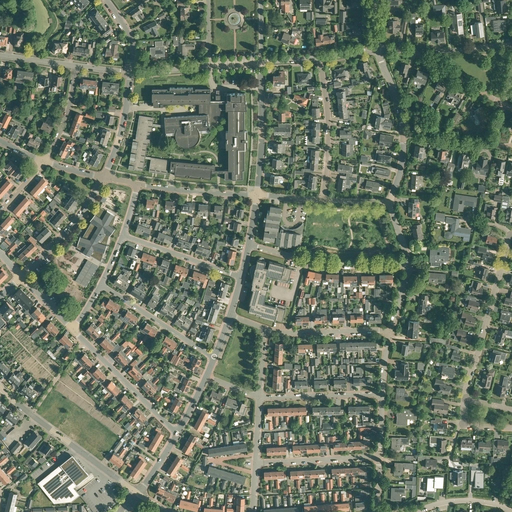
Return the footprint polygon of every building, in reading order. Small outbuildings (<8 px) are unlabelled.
[(87,0),(79,0),(76,3),(78,5),(78,6),(78,7),(78,8),(79,8),(80,9),(81,8),(82,9),(83,9),(82,8),(89,2),(87,0)] [(285,12),(286,12),(291,20),(291,22),(296,22),(296,16),(292,16),(289,11),(289,7),(290,7),(290,6),(290,4),(289,4),(288,0),(275,0),(276,1),(281,1),(281,9),(280,9),(280,13),(285,13),(285,12)] [(299,0),(300,9),(310,9),(310,0),(299,0)] [(331,0),(320,0),(320,1),(319,1),(319,8),(320,8),(324,8),(324,7),(331,7),(331,9),(333,9),(333,13),(337,12),(336,2),(332,2),(331,0)] [(350,0),(351,1),(346,1),(347,8),(360,8),(359,0),(350,0)] [(402,2),(401,0),(394,0),(395,0),(387,0),(387,10),(398,10),(398,2),(402,2)] [(505,11),(503,0),(501,0),(498,0),(495,1),(495,5),(493,5),(494,9),(496,9),(496,13),(505,11)] [(184,18),(189,18),(189,11),(188,11),(188,7),(185,7),(185,1),(177,1),(177,5),(181,5),(181,8),(181,20),(184,20),(184,18)] [(133,17),(134,16),(138,21),(144,17),(141,12),(142,11),(140,10),(144,7),(142,4),(130,12),(133,17)] [(88,15),(90,17),(88,18),(91,21),(94,19),(94,20),(100,14),(96,9),(88,15)] [(454,31),(458,31),(458,33),(463,33),(461,14),(454,14),(454,11),(448,12),(449,20),(452,20),(454,31)] [(100,14),(94,20),(96,23),(94,24),(96,26),(104,20),(100,14)] [(79,27),(80,26),(84,23),(80,18),(76,22),(76,23),(79,26),(79,27)] [(104,20),(96,26),(98,28),(99,27),(101,30),(108,25),(104,20)] [(470,23),(471,32),(475,32),(476,35),(482,34),(481,20),(474,21),(474,23),(470,23)] [(501,31),(506,31),(505,20),(493,21),(494,32),(501,31)] [(154,36),(158,34),(156,28),(158,27),(155,21),(144,27),(146,33),(151,30),(154,36)] [(397,21),(389,21),(389,29),(387,29),(387,32),(389,32),(397,32),(397,29),(400,29),(400,25),(397,25),(397,21)] [(108,25),(101,30),(102,30),(104,33),(102,34),(105,37),(106,36),(108,34),(113,30),(109,25),(108,25)] [(353,34),(361,34),(360,28),(357,28),(357,25),(346,25),(346,30),(352,30),(353,34)] [(276,39),(288,44),(289,42),(293,44),(296,37),(295,37),(295,33),(298,33),(298,31),(298,28),(296,28),(296,27),(292,27),(292,29),(292,33),(290,35),(283,33),(283,35),(278,33),(276,39)] [(434,32),(431,33),(432,41),(436,41),(439,41),(439,40),(444,40),(443,32),(440,32),(439,32),(439,31),(438,31),(437,31),(436,31),(435,32),(434,32)] [(22,46),(22,45),(23,33),(20,33),(20,36),(15,35),(14,41),(16,42),(15,45),(19,46),(20,47),(21,47),(22,47),(22,46)] [(324,44),(323,36),(322,34),(318,34),(319,38),(316,39),(316,45),(324,44)] [(334,35),(323,36),(324,44),(335,43),(334,35)] [(73,53),(81,54),(82,48),(82,45),(78,44),(78,42),(74,42),(74,36),(71,36),(70,43),(73,43),(73,47),(74,47),(73,53)] [(174,44),(178,44),(178,50),(177,50),(177,54),(185,54),(185,49),(194,49),(194,44),(180,44),(180,36),(173,36),(174,44)] [(82,48),(81,54),(88,55),(89,49),(90,49),(90,47),(94,47),(95,42),(91,41),(91,44),(86,44),(86,48),(82,48)] [(160,56),(164,55),(163,46),(162,46),(162,43),(161,44),(160,41),(155,41),(156,44),(157,44),(157,49),(150,49),(151,53),(152,53),(152,57),(158,57),(158,55),(160,55),(160,56)] [(58,51),(59,51),(60,43),(57,42),(57,43),(54,43),(53,48),(52,49),(55,53),(58,51)] [(118,58),(119,53),(117,53),(118,45),(112,44),(111,52),(106,52),(105,56),(113,58),(113,59),(117,60),(117,58),(118,58)] [(360,63),(361,67),(359,67),(360,71),(361,71),(365,70),(367,74),(369,77),(366,78),(368,82),(374,80),(373,76),(372,77),(369,70),(368,70),(367,64),(366,65),(366,62),(360,63)] [(407,68),(408,64),(402,63),(401,67),(399,66),(398,70),(404,72),(402,76),(406,77),(408,69),(407,68)] [(338,77),(346,76),(345,68),(342,68),(342,69),(335,70),(336,74),(335,75),(335,80),(338,79),(338,77)] [(18,70),(17,78),(17,79),(16,79),(15,83),(23,84),(24,80),(25,71),(18,70)] [(425,82),(427,77),(423,76),(425,73),(417,70),(415,76),(419,78),(418,79),(425,82)] [(25,71),(24,80),(31,81),(31,80),(32,80),(33,72),(25,71)] [(276,92),(276,84),(279,84),(279,83),(281,83),(285,83),(285,80),(285,71),(279,71),(279,76),(273,76),(273,92),(276,92)] [(307,83),(310,83),(309,78),(308,78),(308,74),(301,74),(298,74),(299,83),(307,82),(307,83)] [(53,87),(56,87),(56,88),(59,88),(60,86),(61,86),(61,82),(60,81),(60,80),(61,79),(62,77),(54,76),(54,79),(53,87)] [(84,85),(89,86),(90,80),(81,79),(80,88),(83,88),(84,85)] [(90,80),(89,86),(89,90),(94,91),(94,94),(97,95),(98,87),(96,87),(97,81),(90,80)] [(439,81),(435,88),(440,90),(437,94),(440,95),(437,100),(440,101),(445,93),(442,92),(446,86),(442,84),(443,83),(439,81)] [(103,82),(102,89),(102,93),(110,93),(111,83),(103,82)] [(111,83),(110,93),(113,94),(114,90),(118,91),(119,83),(111,83)] [(199,101),(199,103),(208,103),(210,103),(210,100),(210,91),(210,88),(195,88),(195,90),(193,90),(193,87),(170,88),(170,90),(167,90),(167,88),(152,89),(152,97),(151,97),(151,101),(152,101),(152,104),(152,106),(163,106),(163,101),(199,101)] [(340,91),(337,91),(338,98),(345,97),(345,95),(347,95),(348,93),(348,90),(348,87),(340,88),(340,91)] [(457,105),(460,107),(464,100),(461,98),(461,99),(460,98),(461,95),(458,93),(455,90),(454,91),(451,89),(447,97),(450,99),(449,101),(453,103),(454,101),(459,103),(457,105)] [(305,91),(304,97),(295,95),(293,99),(296,100),(296,99),(299,100),(298,103),(305,105),(307,98),(310,99),(313,91),(305,91)] [(221,110),(224,110),(228,110),(229,131),(226,131),(226,139),(227,139),(227,140),(227,141),(226,141),(226,149),(229,149),(229,170),(225,170),(225,173),(225,179),(232,179),(234,179),(235,179),(243,179),(243,170),(245,170),(245,149),(247,149),(247,141),(246,141),(246,139),(247,139),(247,131),(244,131),(244,110),(246,110),(246,102),(245,102),(245,93),(241,93),(237,92),(236,92),(235,92),(231,93),(227,93),(227,100),(220,100),(220,95),(218,95),(216,95),(216,100),(210,100),(210,103),(208,103),(208,114),(209,123),(212,124),(215,123),(217,121),(218,118),(220,115),(220,113),(221,110)] [(474,111),(476,114),(473,115),(475,120),(474,122),(475,124),(477,125),(479,123),(480,121),(483,119),(482,117),(485,115),(481,107),(477,109),(473,107),(475,103),(471,101),(468,107),(474,111)] [(209,123),(208,114),(208,103),(199,103),(199,115),(164,118),(165,125),(166,135),(175,135),(175,137),(176,140),(178,143),(180,145),(183,146),(186,147),(188,147),(191,147),(194,145),(196,144),(198,141),(199,139),(200,136),(200,135),(200,133),(209,132),(209,123)] [(291,112),(283,109),(275,106),(273,109),(279,111),(279,121),(285,120),(285,117),(291,117),(291,112)] [(382,128),(383,128),(390,129),(392,120),(389,119),(390,113),(389,109),(386,109),(386,111),(384,112),(384,114),(384,117),(384,118),(382,128)] [(347,111),(339,111),(340,118),(344,117),(344,120),(354,119),(353,116),(349,116),(349,110),(347,110),(347,111)] [(97,111),(96,114),(96,117),(103,118),(106,119),(106,122),(112,123),(114,116),(103,114),(102,114),(102,111),(97,111)] [(76,113),(74,119),(80,122),(82,118),(83,119),(84,116),(76,113)] [(456,113),(453,119),(458,122),(462,116),(457,113),(456,113)] [(152,117),(139,115),(138,119),(138,120),(138,121),(151,123),(152,117)] [(383,129),(383,128),(382,128),(384,118),(384,117),(377,116),(375,128),(383,129)] [(74,119),(71,126),(78,129),(79,125),(83,126),(83,125),(86,126),(87,124),(80,122),(74,119)] [(151,123),(138,121),(138,122),(138,123),(137,127),(150,129),(151,125),(151,123)] [(43,122),(40,128),(50,133),(53,127),(49,125),(47,124),(45,123),(43,122)] [(285,136),(291,136),(290,127),(290,123),(282,124),(282,127),(275,127),(275,134),(285,134),(285,136)] [(18,126),(17,128),(13,126),(8,135),(15,138),(18,132),(20,133),(20,134),(23,135),(26,130),(18,126)] [(78,129),(71,126),(69,133),(75,136),(77,132),(78,132),(80,133),(84,134),(84,131),(81,130),(78,129)] [(150,129),(137,127),(137,131),(136,132),(136,133),(150,135),(150,129)] [(340,130),(340,137),(349,138),(349,141),(355,141),(355,137),(351,137),(351,130),(349,130),(349,128),(344,128),(344,130),(340,130)] [(103,129),(101,136),(108,138),(110,131),(103,129)] [(37,137),(36,140),(30,138),(32,134),(29,132),(26,138),(30,139),(27,144),(30,145),(30,144),(37,148),(40,142),(39,142),(41,139),(37,137)] [(150,135),(136,133),(136,134),(136,135),(135,139),(146,141),(149,141),(150,135)] [(390,147),(392,136),(380,134),(379,140),(374,139),(373,145),(378,146),(379,145),(390,147)] [(319,136),(312,135),(308,135),(307,145),(316,145),(316,142),(319,142),(319,136)] [(108,138),(101,136),(99,142),(106,144),(108,138)] [(135,139),(133,138),(132,142),(132,143),(132,144),(132,145),(145,147),(146,141),(135,139)] [(64,141),(61,148),(73,153),(74,152),(73,151),(72,149),(69,147),(70,145),(73,146),(75,143),(69,140),(67,143),(64,141)] [(349,144),(343,144),(342,155),(353,156),(353,144),(355,145),(355,141),(349,141),(349,144)] [(274,143),(274,151),(281,151),(280,153),(285,153),(285,144),(281,144),(281,143),(274,143)] [(145,147),(132,145),(132,146),(132,147),(131,151),(144,153),(145,147)] [(315,147),(307,146),(303,146),(303,149),(307,149),(306,152),(309,152),(309,156),(318,156),(319,150),(315,150),(315,147)] [(425,156),(426,149),(423,149),(423,147),(415,146),(414,155),(414,158),(418,158),(418,156),(422,157),(422,155),(425,156)] [(73,153),(61,148),(58,154),(64,157),(66,153),(69,155),(69,154),(72,156),(73,154),(73,153)] [(391,156),(382,155),(383,151),(377,150),(376,156),(379,157),(378,161),(379,161),(378,162),(382,162),(389,163),(390,161),(391,161),(391,157),(390,157),(391,156)] [(437,157),(441,158),(440,161),(444,162),(443,166),(447,167),(449,158),(445,157),(445,155),(446,155),(447,151),(438,150),(437,157)] [(89,151),(87,154),(99,160),(103,154),(97,151),(95,153),(92,152),(89,151)] [(144,153),(131,151),(131,154),(130,155),(130,156),(144,159),(144,157),(144,153)] [(462,154),(461,153),(459,162),(463,163),(463,167),(467,168),(468,164),(469,156),(465,155),(465,154),(464,154),(464,153),(463,153),(462,154)] [(99,160),(87,154),(85,157),(87,158),(85,161),(90,164),(90,163),(96,166),(99,160)] [(144,159),(130,156),(130,157),(130,158),(129,162),(143,164),(144,159)] [(485,164),(486,159),(484,159),(484,158),(482,157),(481,158),(479,158),(478,162),(476,162),(475,169),(479,170),(478,174),(484,175),(484,171),(486,171),(487,164),(485,164)] [(157,159),(151,158),(149,172),(152,172),(153,172),(154,173),(155,173),(157,159)] [(163,160),(157,159),(155,173),(156,173),(157,173),(161,174),(163,160)] [(272,167),(277,167),(277,169),(280,170),(281,169),(283,168),(283,167),(283,163),(282,161),(281,160),(280,160),(273,159),(272,167)] [(169,161),(163,160),(161,174),(164,174),(165,174),(166,174),(167,175),(169,161)] [(494,166),(494,167),(495,168),(496,168),(496,169),(498,169),(497,175),(501,176),(502,173),(502,172),(503,172),(505,161),(498,160),(497,164),(496,164),(496,165),(496,164),(495,165),(494,166)] [(8,173),(7,174),(11,177),(14,174),(18,178),(23,172),(11,161),(6,167),(10,171),(8,173)] [(215,170),(215,167),(197,165),(179,164),(176,163),(177,161),(171,161),(171,162),(171,164),(170,166),(170,171),(172,171),(175,172),(175,175),(186,177),(187,175),(189,175),(189,177),(201,178),(201,176),(203,177),(203,178),(211,179),(212,173),(215,173),(215,170)] [(143,164),(129,162),(129,166),(129,167),(128,167),(128,169),(142,171),(143,164)] [(304,168),(304,171),(313,172),(313,169),(317,169),(318,165),(318,164),(318,162),(311,162),(310,165),(310,169),(304,168)] [(447,167),(444,178),(450,179),(452,173),(454,164),(448,162),(448,163),(447,167)] [(338,164),(337,171),(346,173),(346,176),(357,178),(357,174),(351,173),(352,166),(338,164)] [(388,178),(390,170),(376,167),(375,175),(388,178)] [(277,184),(278,179),(282,179),(282,176),(278,176),(271,175),(271,178),(270,183),(277,184)] [(411,188),(412,189),(412,191),(415,191),(415,189),(419,189),(419,186),(421,186),(422,176),(412,175),(411,188)] [(345,179),(339,178),(338,185),(338,190),(345,191),(346,185),(349,185),(350,180),(356,181),(357,178),(346,176),(345,179)] [(7,180),(4,184),(9,188),(13,183),(9,180),(9,179),(7,177),(5,179),(7,180)] [(43,178),(39,182),(44,187),(48,182),(43,178)] [(316,182),(306,181),(302,180),(301,183),(308,184),(308,188),(315,189),(316,182)] [(378,191),(379,183),(367,180),(365,188),(378,191)] [(39,182),(35,187),(39,191),(44,187),(39,182)] [(0,189),(4,193),(9,188),(4,184),(1,187),(0,185),(0,189)] [(39,191),(35,187),(31,192),(34,195),(34,196),(37,199),(38,197),(36,195),(39,191)] [(53,199),(55,196),(52,194),(46,188),(45,189),(49,193),(49,194),(48,195),(51,197),(53,199)] [(72,197),(69,201),(74,205),(79,199),(75,197),(76,196),(69,191),(67,193),(72,197)] [(475,206),(477,198),(455,194),(453,209),(455,210),(457,212),(459,210),(463,211),(464,205),(475,206)] [(26,196),(22,201),(27,205),(30,202),(32,203),(33,202),(31,199),(30,200),(26,196)] [(53,199),(56,202),(59,204),(61,201),(55,196),(53,199),(52,199),(53,199)] [(500,210),(506,211),(505,220),(511,220),(511,209),(507,209),(509,197),(502,196),(501,202),(500,210)] [(152,200),(147,199),(146,206),(154,207),(154,203),(157,204),(158,199),(154,199),(154,200),(152,200)] [(415,217),(416,212),(418,212),(419,211),(419,208),(418,207),(416,207),(416,203),(418,203),(418,199),(411,199),(411,203),(409,202),(408,216),(415,217)] [(166,200),(165,208),(166,208),(166,209),(169,210),(169,208),(170,208),(170,212),(173,212),(174,212),(174,209),(173,208),(173,201),(172,201),(171,201),(166,200)] [(22,201),(18,206),(22,210),(27,205),(22,201)] [(69,201),(65,207),(70,211),(74,205),(69,201)] [(187,204),(182,204),(181,211),(188,211),(188,213),(192,213),(193,203),(189,203),(188,204),(187,204)] [(198,211),(197,215),(207,216),(207,212),(206,211),(206,208),(207,209),(208,205),(206,205),(204,205),(199,204),(198,211)] [(483,216),(486,216),(492,218),(493,214),(496,214),(497,208),(494,207),(494,205),(485,204),(483,216)] [(22,210),(18,206),(13,211),(17,214),(17,215),(19,218),(21,216),(19,214),(22,210)] [(264,216),(263,225),(265,225),(263,239),(265,239),(265,241),(269,242),(269,240),(274,241),(274,238),(276,238),(276,243),(279,244),(278,246),(282,246),(283,244),(284,244),(284,246),(288,247),(288,245),(290,245),(290,247),(295,247),(300,248),(303,225),(301,225),(302,224),(301,224),(301,225),(300,226),(299,226),(298,227),(297,227),(297,228),(296,228),(294,229),(293,229),(292,229),(290,229),(289,229),(288,229),(286,229),(285,228),(284,228),(283,227),(282,227),(283,227),(283,228),(281,228),(280,231),(278,230),(280,213),(281,208),(280,208),(270,206),(270,209),(268,209),(266,216),(264,216)] [(106,211),(100,207),(96,214),(95,213),(90,221),(91,222),(83,236),(80,235),(77,244),(78,244),(76,247),(82,251),(82,252),(86,254),(90,257),(90,256),(101,262),(103,253),(104,253),(107,244),(106,244),(109,236),(115,228),(112,226),(113,221),(114,215),(115,215),(107,210),(106,211)] [(233,216),(235,217),(242,218),(243,211),(244,209),(232,207),(232,212),(236,212),(236,214),(234,214),(233,216)] [(53,209),(51,211),(62,221),(66,216),(59,209),(56,212),(53,209)] [(62,221),(51,211),(50,213),(53,216),(52,217),(54,219),(53,221),(57,225),(62,221)] [(445,214),(436,213),(435,220),(444,221),(445,214)] [(9,215),(5,220),(10,225),(14,220),(16,222),(17,220),(14,218),(14,219),(9,215)] [(445,223),(448,223),(452,223),(451,231),(448,231),(445,233),(445,236),(447,238),(450,239),(452,237),(453,234),(463,236),(463,240),(469,241),(471,229),(467,228),(460,227),(459,225),(459,223),(458,223),(459,219),(460,219),(446,217),(445,223)] [(5,220),(0,225),(8,233),(9,232),(6,229),(10,225),(5,220)] [(137,227),(136,231),(142,233),(144,226),(142,226),(143,224),(140,223),(141,222),(138,221),(136,225),(138,226),(137,227)] [(174,229),(172,234),(176,235),(178,230),(181,223),(176,221),(174,229)] [(231,229),(234,230),(234,231),(236,231),(237,230),(240,231),(241,226),(241,225),(241,223),(232,222),(232,223),(231,229)] [(144,226),(142,233),(142,234),(149,236),(151,229),(152,228),(152,226),(149,224),(147,228),(144,226)] [(420,228),(421,227),(420,224),(414,225),(414,228),(413,228),(414,239),(421,238),(420,228)] [(8,233),(0,225),(0,233),(4,238),(8,233)] [(45,229),(42,232),(47,237),(52,232),(47,227),(44,225),(43,227),(45,229)] [(162,233),(159,232),(157,239),(161,240),(163,241),(167,228),(165,228),(164,231),(163,230),(162,233)] [(167,228),(163,241),(165,241),(170,243),(172,237),(172,236),(166,234),(167,232),(168,229),(167,228)] [(481,234),(487,235),(486,242),(495,245),(497,238),(490,236),(490,233),(482,231),(481,234)] [(42,232),(38,236),(36,234),(34,235),(37,239),(38,238),(42,242),(47,237),(42,232)] [(174,241),(177,242),(176,245),(181,246),(183,247),(187,235),(184,234),(184,236),(180,235),(181,234),(177,232),(174,241)] [(187,235),(183,247),(184,248),(189,249),(190,246),(193,247),(195,242),(192,241),(191,243),(188,242),(189,239),(188,239),(189,236),(187,235)] [(217,241),(217,244),(225,246),(226,243),(234,245),(237,246),(238,244),(239,239),(229,237),(227,236),(226,240),(225,240),(225,242),(226,242),(226,243),(217,241)] [(196,249),(195,252),(200,254),(201,254),(206,241),(205,241),(206,239),(204,238),(203,240),(202,240),(201,243),(198,242),(198,244),(195,243),(194,248),(196,249)] [(14,249),(18,245),(16,243),(14,241),(9,246),(8,247),(10,249),(7,252),(9,255),(14,249)] [(206,241),(201,254),(203,255),(208,256),(210,250),(207,249),(208,246),(207,246),(208,243),(206,242),(206,241)] [(32,243),(28,247),(32,251),(37,247),(34,243),(33,242),(32,243)] [(479,246),(478,249),(477,252),(481,252),(480,257),(483,258),(483,260),(483,261),(486,262),(487,261),(488,259),(491,260),(493,253),(486,251),(486,249),(479,246)] [(28,247),(24,251),(23,251),(28,256),(32,251),(28,247)] [(130,247),(127,253),(132,255),(131,259),(134,260),(136,255),(135,254),(136,249),(130,247)] [(18,252),(18,253),(16,254),(19,257),(19,256),(23,260),(28,256),(23,251),(24,251),(21,248),(18,251),(18,252)] [(448,256),(449,248),(440,248),(440,255),(436,255),(436,251),(430,251),(430,262),(441,262),(441,260),(447,261),(447,256),(448,256)] [(220,254),(222,254),(221,255),(224,255),(235,258),(235,255),(236,252),(236,251),(233,250),(229,250),(228,253),(222,252),(221,251),(220,254)] [(143,252),(141,259),(144,260),(143,263),(144,263),(143,267),(143,268),(144,269),(145,267),(146,264),(147,261),(149,254),(143,252)] [(149,254),(147,261),(153,263),(152,266),(155,267),(157,261),(155,260),(156,257),(149,254)] [(235,258),(224,255),(223,259),(221,258),(220,261),(230,263),(231,263),(233,264),(235,258)] [(284,266),(284,265),(280,264),(280,263),(274,262),(269,261),(268,268),(264,267),(265,262),(264,261),(264,260),(264,259),(263,258),(261,258),(260,258),(259,259),(258,260),(257,260),(256,265),(255,265),(254,265),(253,266),(252,267),(251,267),(251,268),(251,269),(250,270),(250,271),(251,272),(251,273),(251,274),(251,275),(251,276),(252,277),(252,278),(253,279),(252,283),(253,283),(252,288),(252,289),(253,289),(252,292),(252,293),(251,293),(249,300),(250,300),(249,304),(250,304),(249,308),(251,308),(250,312),(260,315),(259,316),(264,317),(264,318),(270,320),(270,319),(274,320),(275,319),(278,320),(282,321),(286,306),(278,304),(277,309),(262,305),(262,307),(260,306),(264,292),(262,291),(263,288),(267,289),(268,286),(263,285),(267,273),(281,276),(279,281),(287,283),(291,268),(287,267),(284,266)] [(163,259),(161,266),(160,269),(163,270),(163,272),(166,273),(170,261),(163,259)] [(85,287),(98,266),(87,260),(75,281),(85,287)] [(176,264),(174,271),(172,277),(174,278),(175,275),(176,275),(177,272),(180,273),(182,266),(176,264)] [(182,266),(180,273),(178,279),(180,280),(181,277),(182,277),(183,274),(186,275),(188,268),(182,266)] [(487,275),(488,269),(481,267),(480,270),(479,270),(477,277),(485,279),(486,275),(487,275)] [(127,273),(119,286),(125,290),(129,284),(126,282),(128,279),(128,278),(131,273),(129,272),(131,269),(130,269),(127,273)] [(194,270),(192,277),(195,278),(193,281),(194,282),(193,285),(196,285),(200,273),(194,270)] [(119,286),(127,273),(125,271),(121,278),(118,277),(114,283),(119,286)] [(308,278),(313,279),(315,272),(308,271),(308,275),(307,275),(304,284),(307,284),(308,278)] [(200,273),(196,285),(196,284),(205,287),(207,283),(204,282),(206,275),(200,273)] [(445,283),(445,274),(429,273),(428,282),(445,283)] [(326,282),(326,281),(328,281),(328,284),(328,287),(328,290),(331,290),(332,282),(332,274),(326,274),(326,278),(323,278),(323,282),(326,282)] [(340,287),(340,288),(341,288),(340,292),(343,292),(343,286),(347,286),(348,290),(350,290),(350,276),(343,276),(343,281),(341,281),(340,287)] [(473,286),(471,292),(471,293),(481,296),(483,289),(479,288),(480,283),(475,281),(473,286)] [(222,282),(220,289),(226,291),(228,284),(222,282)] [(140,290),(136,296),(141,300),(145,293),(143,292),(144,291),(144,290),(143,289),(144,288),(146,285),(144,283),(142,287),(140,290)] [(134,286),(131,292),(130,293),(136,296),(140,290),(134,286)] [(154,294),(148,304),(153,307),(156,304),(157,304),(158,302),(157,301),(158,301),(154,299),(157,295),(155,295),(154,294),(158,288),(155,287),(151,293),(154,294)] [(24,292),(20,289),(13,296),(17,299),(24,292)] [(215,294),(218,295),(225,297),(226,291),(220,289),(219,291),(216,290),(215,294)] [(27,295),(24,292),(17,299),(20,303),(27,295)] [(211,296),(205,294),(203,299),(209,301),(208,303),(213,304),(212,307),(218,310),(221,303),(215,301),(216,298),(211,296)] [(31,299),(27,295),(20,303),(23,306),(31,299)] [(428,300),(428,296),(422,295),(421,299),(419,299),(418,313),(426,313),(427,300),(428,300)] [(468,303),(467,307),(470,308),(470,311),(475,312),(476,309),(477,310),(479,303),(471,300),(472,297),(467,295),(465,302),(468,303)] [(27,309),(34,302),(31,299),(23,306),(27,309)] [(109,299),(108,302),(104,300),(101,304),(108,308),(109,307),(111,308),(115,302),(109,299)] [(7,302),(3,306),(10,313),(14,310),(7,302)] [(115,302),(111,308),(114,310),(111,314),(115,316),(115,317),(117,319),(120,314),(118,312),(119,310),(118,309),(120,306),(115,302)] [(165,303),(159,311),(165,315),(169,309),(171,306),(165,302),(165,303)] [(3,306),(0,309),(7,316),(10,313),(3,306)] [(208,309),(208,310),(204,309),(203,311),(210,314),(216,316),(218,310),(212,307),(211,310),(208,309)] [(34,319),(41,312),(37,308),(33,312),(31,310),(27,313),(27,314),(29,316),(30,315),(33,319),(31,321),(32,322),(33,323),(35,320),(34,319)] [(169,309),(165,315),(171,319),(175,313),(177,310),(173,308),(172,311),(169,309)] [(342,308),(338,309),(338,315),(339,322),(345,322),(345,318),(347,318),(347,312),(342,312),(342,310),(342,308)] [(350,311),(347,312),(347,318),(350,318),(351,322),(357,321),(356,308),(353,308),(353,312),(350,312),(350,311)] [(501,312),(501,314),(499,321),(508,324),(510,316),(511,317),(511,315),(511,312),(501,310),(501,312)] [(126,323),(126,322),(127,323),(133,314),(127,311),(124,317),(121,315),(119,318),(126,323)] [(46,317),(41,312),(34,319),(35,320),(33,323),(34,324),(39,320),(41,322),(42,323),(44,321),(43,320),(46,317)] [(180,313),(174,322),(180,326),(184,320),(186,317),(180,313)] [(473,326),(475,319),(468,317),(469,315),(462,313),(461,318),(465,319),(464,323),(473,326)] [(132,322),(134,324),(137,320),(138,318),(133,314),(127,323),(126,322),(126,323),(124,325),(127,326),(129,324),(131,325),(132,322)] [(210,314),(208,320),(214,322),(216,316),(210,314)] [(184,320),(180,326),(186,330),(192,321),(189,319),(187,322),(184,320)] [(203,321),(196,319),(195,322),(201,324),(201,326),(207,329),(205,333),(212,335),(214,329),(202,324),(203,321)] [(48,333),(50,331),(55,326),(50,321),(46,325),(43,328),(47,332),(48,333)] [(418,321),(408,321),(407,326),(408,326),(408,329),(418,329),(418,321)] [(85,330),(90,334),(97,327),(96,327),(97,326),(93,322),(90,325),(85,330)] [(147,323),(143,329),(141,328),(139,330),(146,334),(144,337),(146,339),(148,336),(147,335),(148,333),(152,327),(147,323)] [(97,327),(90,334),(94,339),(97,336),(99,338),(104,334),(102,332),(99,334),(98,332),(100,330),(98,328),(100,326),(98,324),(97,326),(96,327),(97,327)] [(39,329),(36,326),(29,334),(31,336),(39,329)] [(55,326),(50,331),(54,336),(54,335),(55,336),(57,334),(57,333),(59,330),(55,326)] [(148,333),(154,336),(158,330),(152,327),(148,333)] [(452,334),(456,336),(461,337),(460,341),(468,343),(470,336),(463,334),(464,331),(454,328),(452,334)] [(496,336),(495,336),(494,340),(498,341),(497,344),(502,346),(505,334),(511,336),(511,331),(501,328),(501,331),(497,330),(496,336)] [(417,337),(418,329),(408,329),(408,331),(407,331),(406,336),(417,337)] [(201,338),(203,339),(209,341),(212,335),(205,333),(204,336),(202,336),(201,338)] [(61,341),(64,344),(69,338),(64,334),(59,339),(60,339),(59,340),(61,342),(61,341)] [(100,343),(104,348),(111,341),(111,340),(105,334),(101,338),(103,340),(100,343)] [(166,336),(162,342),(162,343),(164,344),(165,343),(168,345),(172,339),(166,336)] [(111,341),(104,348),(109,352),(111,350),(114,352),(117,349),(120,346),(117,344),(116,345),(113,341),(115,339),(113,337),(111,340),(111,341)] [(64,344),(62,346),(63,347),(64,348),(66,346),(68,348),(69,348),(70,349),(72,347),(71,346),(73,343),(69,338),(64,344)] [(168,345),(166,348),(167,348),(173,352),(176,347),(175,346),(177,343),(172,339),(168,345)] [(379,341),(370,342),(370,348),(370,351),(376,351),(376,347),(380,347),(379,341)] [(408,345),(403,345),(401,354),(407,355),(408,348),(415,349),(415,348),(421,349),(422,344),(409,342),(408,345)] [(120,346),(117,349),(119,352),(114,357),(118,361),(125,354),(125,353),(122,350),(125,348),(122,344),(120,346)] [(132,351),(129,353),(131,354),(138,347),(135,345),(131,350),(132,351)] [(138,347),(135,350),(140,355),(143,351),(138,347)] [(458,361),(460,354),(456,353),(457,350),(453,349),(451,359),(458,361)] [(125,354),(118,361),(123,366),(126,363),(127,364),(131,360),(127,355),(129,353),(127,351),(125,353),(125,354)] [(498,362),(499,358),(504,360),(506,353),(501,351),(500,355),(491,352),(490,356),(493,357),(492,361),(498,362)] [(76,362),(77,361),(82,365),(88,358),(84,354),(82,357),(81,356),(81,357),(78,354),(74,360),(76,362)] [(189,360),(189,361),(198,366),(201,360),(192,355),(191,358),(190,360),(189,360)] [(91,361),(88,358),(82,365),(84,368),(86,366),(88,368),(93,363),(94,362),(92,360),(91,361)] [(186,358),(186,361),(188,362),(189,362),(188,364),(191,365),(189,368),(196,371),(198,366),(189,361),(189,360),(186,358)] [(131,368),(128,371),(133,376),(140,369),(139,368),(133,362),(129,366),(131,368)] [(443,366),(441,374),(449,376),(448,378),(452,378),(453,376),(454,368),(448,367),(448,364),(440,362),(439,366),(443,366)] [(395,380),(408,380),(408,371),(407,371),(407,364),(400,364),(400,371),(395,371),(395,380)] [(6,365),(0,370),(0,371),(4,376),(10,370),(6,365)] [(88,372),(90,375),(94,378),(91,381),(93,383),(96,380),(95,379),(102,372),(98,368),(97,368),(95,366),(89,372),(88,372)] [(140,369),(133,376),(137,380),(140,378),(141,378),(143,377),(142,376),(142,375),(140,373),(142,371),(141,370),(143,367),(141,366),(139,368),(140,369)] [(487,374),(483,374),(480,386),(489,387),(491,376),(493,376),(494,370),(488,369),(487,374)] [(7,378),(11,383),(17,377),(19,375),(21,372),(20,371),(16,376),(13,373),(7,378)] [(102,386),(106,382),(104,379),(107,377),(102,372),(95,379),(96,380),(98,382),(100,380),(101,381),(99,383),(102,386)] [(169,381),(169,380),(176,383),(173,390),(175,391),(181,394),(183,390),(187,392),(189,386),(181,382),(181,381),(177,379),(176,381),(173,380),(173,379),(171,378),(171,377),(168,376),(167,380),(169,381)] [(183,376),(181,381),(181,382),(189,386),(192,380),(183,376)] [(17,377),(11,383),(16,387),(22,381),(17,377)] [(149,379),(142,386),(146,391),(151,386),(153,384),(154,384),(156,382),(154,380),(152,383),(149,379)] [(449,394),(451,386),(442,384),(442,380),(436,379),(434,384),(439,385),(438,391),(449,394)] [(503,383),(502,386),(498,385),(496,395),(504,396),(506,388),(509,389),(511,381),(507,380),(506,384),(503,383)] [(106,382),(102,386),(108,392),(105,394),(107,396),(109,393),(109,392),(116,386),(111,381),(108,384),(106,382)] [(20,391),(24,395),(30,389),(32,386),(33,384),(34,383),(32,382),(28,387),(25,385),(20,391)] [(151,386),(146,391),(151,395),(153,392),(154,393),(156,391),(156,390),(158,392),(162,386),(159,384),(156,390),(151,386)] [(116,386),(109,392),(109,393),(111,394),(113,393),(115,395),(116,396),(118,394),(117,393),(120,390),(116,386)] [(396,399),(404,400),(408,400),(408,393),(404,393),(404,389),(399,388),(399,391),(397,391),(396,399)] [(29,399),(34,393),(30,389),(24,395),(26,397),(27,398),(28,398),(29,399)] [(219,401),(222,394),(219,392),(218,394),(212,391),(208,400),(212,401),(213,399),(219,401)] [(117,402),(119,400),(121,403),(122,402),(124,404),(129,399),(124,394),(122,397),(120,395),(115,400),(117,402)] [(115,395),(111,399),(107,403),(109,405),(113,401),(117,397),(115,395)] [(172,398),(171,400),(170,402),(179,406),(182,400),(176,397),(175,396),(174,396),(172,398)] [(176,412),(179,406),(170,402),(171,400),(167,398),(166,401),(170,402),(169,403),(169,404),(170,405),(167,410),(172,413),(174,410),(176,412)] [(225,404),(236,408),(238,402),(228,398),(225,404)] [(124,404),(122,406),(123,407),(126,411),(134,404),(129,399),(124,404)] [(447,413),(448,405),(443,404),(444,400),(432,399),(432,405),(434,405),(434,411),(447,413)] [(238,402),(236,408),(236,409),(243,411),(245,404),(239,401),(239,402),(238,402)] [(137,408),(133,413),(131,414),(135,418),(135,417),(136,418),(136,419),(142,412),(137,408)] [(203,410),(200,416),(206,419),(209,413),(203,410)] [(397,424),(405,425),(407,425),(407,419),(416,419),(417,410),(408,410),(408,413),(405,413),(405,414),(400,413),(400,416),(397,416),(397,424)] [(3,425),(4,425),(14,415),(9,411),(4,417),(7,420),(6,421),(3,425)] [(147,417),(142,412),(136,419),(136,418),(135,417),(135,418),(132,420),(133,421),(132,421),(134,423),(137,420),(138,421),(137,421),(141,425),(143,422),(142,422),(147,417)] [(14,415),(4,425),(6,427),(9,424),(10,423),(13,425),(18,419),(14,415)] [(74,434),(83,427),(80,424),(77,426),(70,416),(64,421),(74,434)] [(200,416),(197,421),(203,424),(206,419),(200,416)] [(197,421),(194,427),(198,429),(198,430),(202,433),(204,430),(201,429),(203,424),(197,421)] [(157,432),(155,436),(161,440),(164,434),(159,432),(160,431),(156,428),(155,430),(157,432)] [(92,442),(94,437),(81,430),(78,435),(92,442)] [(41,437),(35,431),(27,440),(33,446),(41,437)] [(200,444),(201,443),(197,441),(199,438),(197,437),(191,433),(188,439),(194,443),(195,443),(195,445),(198,446),(198,445),(199,445),(200,444)] [(153,435),(151,440),(150,441),(152,442),(157,445),(161,440),(155,436),(153,435)] [(364,441),(361,441),(361,448),(368,448),(368,444),(369,444),(369,436),(363,437),(364,441)] [(446,444),(446,440),(437,439),(437,436),(430,436),(430,443),(437,443),(437,451),(445,451),(445,444),(446,444)] [(409,441),(409,438),(400,437),(400,438),(395,438),(395,440),(392,440),(392,449),(399,449),(400,441),(409,441)] [(308,438),(304,439),(305,442),(306,442),(307,445),(307,452),(314,451),(313,444),(310,444),(310,442),(308,442),(308,438)] [(461,439),(461,447),(471,447),(471,451),(472,451),(472,452),(475,453),(475,452),(475,446),(475,443),(471,442),(471,439),(468,438),(468,439),(461,439)] [(188,439),(185,445),(191,448),(194,443),(188,439)] [(332,444),(334,443),(334,450),(340,449),(340,440),(335,440),(335,439),(332,439),(332,444)] [(475,446),(475,452),(482,452),(483,449),(490,449),(491,439),(486,439),(486,442),(478,442),(478,446),(475,446)] [(93,445),(106,455),(112,448),(110,447),(109,448),(100,440),(99,442),(97,441),(93,445)] [(120,440),(114,449),(117,451),(123,442),(120,440)] [(497,440),(497,444),(494,444),(493,453),(499,453),(499,448),(502,448),(502,450),(503,451),(506,451),(508,450),(508,448),(508,441),(501,441),(501,440),(497,440)] [(11,450),(15,453),(22,445),(18,441),(11,450)] [(295,442),(291,442),(291,441),(288,442),(289,446),(292,446),(293,446),(293,452),(300,452),(300,445),(298,445),(298,443),(295,443),(295,442)] [(152,442),(148,447),(154,451),(157,445),(152,442)] [(43,455),(45,453),(49,455),(54,448),(49,444),(46,447),(46,446),(44,448),(43,446),(38,452),(43,455)] [(185,445),(182,450),(186,453),(186,454),(190,456),(192,454),(189,452),(191,448),(185,445)] [(115,451),(113,454),(109,459),(115,463),(118,457),(120,455),(124,449),(123,448),(119,454),(115,451)] [(174,461),(180,464),(181,462),(183,459),(178,455),(174,461)] [(421,459),(426,459),(425,467),(436,468),(436,460),(429,459),(430,456),(418,455),(418,460),(421,460),(421,459)] [(33,458),(30,456),(25,462),(32,469),(34,467),(35,467),(38,463),(33,458)] [(141,459),(138,463),(143,467),(147,462),(142,459),(143,458),(139,456),(138,457),(141,459)] [(118,457),(115,463),(120,466),(124,461),(118,457)] [(38,483),(54,503),(71,501),(79,495),(77,492),(73,487),(88,475),(75,458),(73,460),(70,461),(65,466),(63,463),(60,465),(38,483)] [(176,470),(180,464),(174,461),(171,466),(176,470)] [(7,471),(8,472),(18,464),(17,462),(13,465),(7,471)] [(138,463),(134,469),(139,472),(143,467),(138,463)] [(414,471),(415,464),(402,463),(398,463),(398,466),(395,465),(394,474),(402,475),(403,466),(405,466),(405,468),(412,468),(411,471),(414,471)] [(18,464),(8,472),(9,474),(16,468),(15,467),(17,465),(17,466),(18,466),(20,468),(21,467),(18,464)] [(174,473),(176,470),(171,466),(167,472),(171,474),(171,475),(175,478),(177,476),(175,475),(174,474),(174,473)] [(219,476),(221,470),(215,468),(213,474),(213,477),(214,477),(216,478),(216,475),(219,476)] [(134,469),(130,474),(136,478),(139,472),(134,469)] [(311,470),(303,470),(304,477),(307,477),(308,482),(310,482),(310,484),(311,484),(311,482),(313,482),(313,479),(311,479),(311,477),(311,470)] [(474,484),(474,488),(477,488),(477,487),(482,487),(483,472),(479,472),(479,470),(471,470),(471,478),(475,478),(475,484),(474,484)] [(455,472),(450,472),(450,478),(453,479),(453,480),(462,481),(462,479),(465,479),(466,473),(462,473),(462,471),(455,471),(455,472)] [(6,474),(1,479),(5,483),(10,479),(6,474)] [(443,477),(434,476),(434,478),(427,477),(427,482),(423,482),(423,490),(426,490),(434,491),(434,488),(443,488),(443,477)] [(158,489),(156,493),(162,496),(164,490),(160,488),(162,485),(159,484),(157,488),(158,489)] [(164,490),(162,496),(167,499),(173,486),(172,486),(170,489),(168,488),(167,491),(164,490)] [(173,486),(167,499),(173,501),(175,498),(177,499),(180,493),(177,492),(173,491),(174,488),(172,487),(173,486)] [(405,493),(405,488),(400,488),(400,489),(392,488),(392,491),(391,499),(399,500),(399,493),(405,493)] [(237,499),(237,504),(244,505),(244,498),(239,498),(239,497),(234,496),(234,499),(237,499)] [(262,499),(262,506),(263,511),(264,511),(263,511),(270,511),(270,509),(265,509),(265,498),(262,499)] [(200,506),(201,501),(194,499),(193,502),(191,509),(197,510),(199,505),(200,506)]
